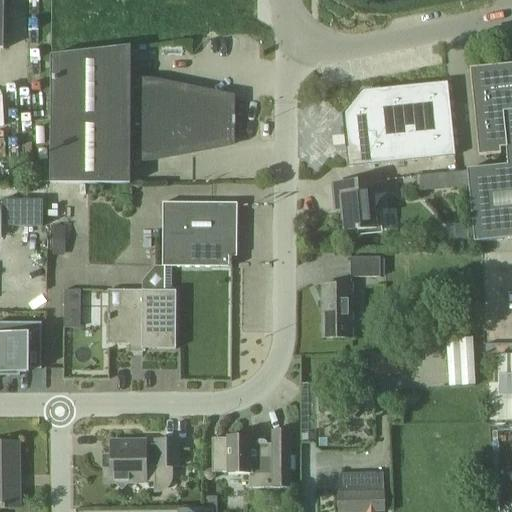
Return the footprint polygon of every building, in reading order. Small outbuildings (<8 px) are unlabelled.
[(51,57),(51,185),(131,185),(131,163),(152,163),(235,147),(235,122),(235,96),(149,79),(131,79),(131,50),(131,48),(51,57)] [(511,65),(469,70),(478,157),(500,155),(500,149),(506,149),(508,166),(466,170),(474,243),(511,239),(511,65)] [(448,83),(363,92),(343,116),(348,167),(456,156),(448,83)] [(376,213),(374,194),(385,193),(383,180),(333,185),(334,203),(341,203),(344,232),(357,231),(358,235),(382,232),(380,212),(376,213)] [(43,227),(43,201),(3,201),(2,207),(2,227),(43,227)] [(176,350),(177,292),(172,291),(173,267),(232,268),(232,257),(231,257),(231,237),(233,237),(233,223),(230,223),(230,204),(163,204),(163,267),(157,267),(143,282),(143,291),(109,291),(108,345),(142,345),(142,349),(176,350)] [(350,278),(381,278),(381,258),(350,258),(350,278)] [(322,339),(353,339),(353,285),(322,286),(322,339)] [(65,328),(82,328),(82,305),(103,305),(103,290),(66,289),(65,328)] [(0,364),(19,365),(19,362),(27,362),(27,348),(39,348),(39,324),(0,323),(0,364)] [(473,339),(447,341),(449,389),(475,388),(473,339)] [(511,355),(499,356),(499,357),(494,357),(494,385),(490,385),(490,421),(511,420),(511,355)] [(402,358),(372,359),(372,377),(403,376),(402,358)] [(257,442),(257,444),(257,445),(251,445),(250,437),(228,437),(228,439),(212,439),(213,473),(229,473),(229,475),(250,475),(250,489),(290,488),(290,471),(296,471),(296,456),(290,457),(290,431),(273,431),(273,445),(267,445),(267,443),(267,442),(266,442),(264,441),(263,441),(262,440),(261,441),(259,441),(258,442),(257,442)] [(145,444),(145,441),(112,442),(112,467),(105,467),(105,484),(115,484),(122,491),(129,484),(145,483),(145,490),(153,490),(155,489),(157,489),(159,488),(161,487),(163,486),(164,484),(165,483),(166,481),(167,479),(168,477),(167,467),(178,467),(178,441),(155,441),(155,443),(145,444)] [(0,506),(21,506),(20,443),(0,443),(0,506)] [(376,511),(377,511),(384,511),(384,474),(339,474),(339,511),(341,511),(366,511),(365,511),(376,511)]
